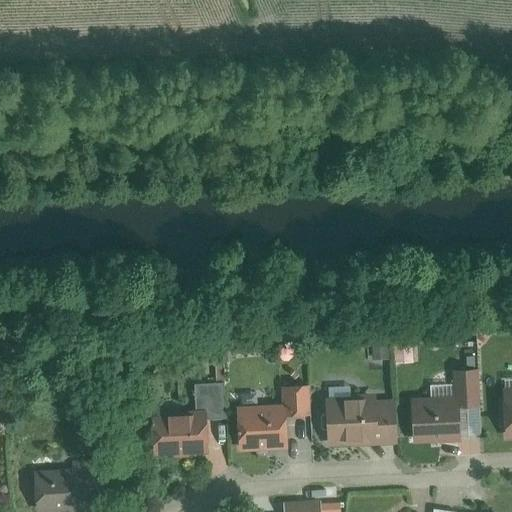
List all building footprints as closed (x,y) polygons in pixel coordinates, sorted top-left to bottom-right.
[(506,434),(511,433),(511,390),(503,391),(504,411),(501,414),(502,426),(505,429),(506,434)] [(330,441),(379,439),(377,404),(373,404),(372,398),(329,400),(329,414),(323,415),(323,427),(329,427),(330,441)] [(414,438),(460,436),(458,400),(412,402),(414,438)] [(287,445),(285,407),(238,409),(240,447),(287,445)] [(155,452),(205,449),(203,413),(153,416),(155,452)] [(25,463),(27,504),(71,501),(69,479),(94,477),(93,459),(25,463)] [(313,511),(313,494),(277,495),(277,511),(313,511)]
